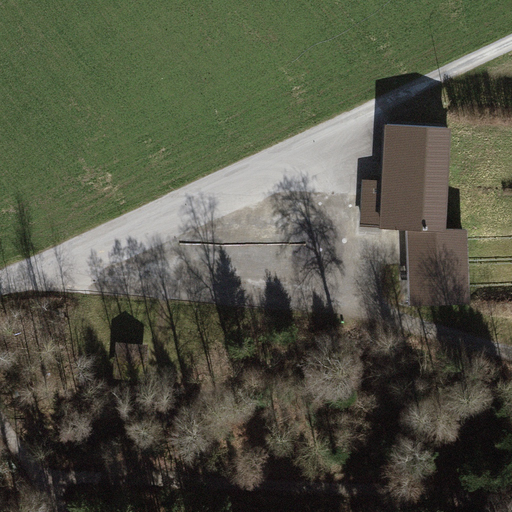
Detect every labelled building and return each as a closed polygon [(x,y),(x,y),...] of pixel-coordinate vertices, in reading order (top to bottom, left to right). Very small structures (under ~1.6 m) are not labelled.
[(444,0),(379,25),(399,77),(511,34),(511,32),(499,0),(444,0)] [(274,137),(303,126),(266,30),(237,42),(274,137)] [(442,228),(447,127),(387,124),(385,181),(371,180),(370,194),(365,193),(363,225),(411,227),(442,228)] [(442,228),(411,227),(413,300),(465,298),(463,237),(442,237),(442,228)] [(140,376),(142,347),(121,345),(119,374),(140,376)]
